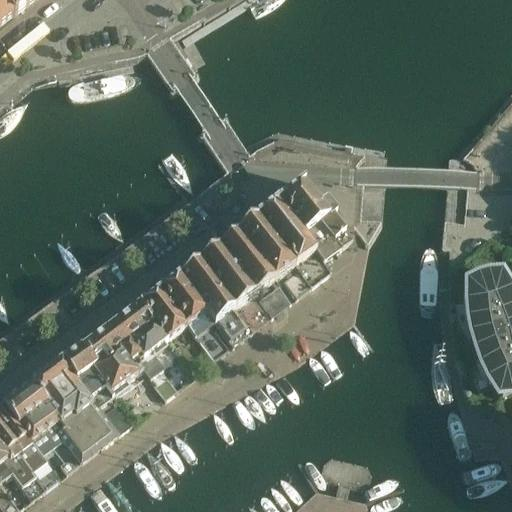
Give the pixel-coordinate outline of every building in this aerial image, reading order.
[(0,0),(0,6),(11,21),(17,16),(16,15),(24,9),(25,10),(35,1),(36,0),(0,0)] [(0,29),(11,21),(0,6),(0,29)] [(302,188),(278,206),(322,267),(351,245),(332,220),(335,217),(335,215),(326,204),(324,203),(318,209),(302,188)] [(278,206),(257,222),(295,272),(305,288),(309,294),(330,278),(322,267),(278,206)] [(257,222),(238,236),(274,286),(277,284),(293,305),(309,294),(305,288),(295,272),(257,222)] [(238,236),(218,251),(254,300),(270,323),(290,308),(274,287),(274,286),(238,236)] [(218,251),(198,266),(235,315),(251,337),(270,323),(254,300),(218,251)] [(198,266),(179,280),(180,281),(210,323),(215,330),(232,352),(251,337),(235,315),(198,266)] [(468,303),(465,303),(472,347),(489,388),(491,386),(500,401),(510,400),(511,402),(511,401),(511,298),(509,299),(496,278),(487,279),(486,277),(469,286),(468,303)] [(179,280),(160,295),(187,331),(196,342),(213,366),(227,355),(211,332),(207,335),(202,329),(210,323),(180,281),(179,280)] [(160,295),(140,309),(168,345),(187,331),(160,295)] [(139,310),(106,335),(121,353),(120,355),(132,371),(136,369),(163,407),(175,398),(160,377),(162,375),(150,359),(168,345),(140,309),(139,310)] [(106,335),(81,354),(96,371),(93,375),(111,400),(141,377),(138,373),(137,374),(134,371),(136,369),(132,371),(120,355),(121,353),(106,335)] [(96,371),(81,354),(80,355),(62,367),(98,414),(113,403),(110,400),(111,400),(93,375),(96,371)] [(119,440),(104,420),(99,415),(98,414),(62,367),(47,378),(101,454),(119,440)] [(47,378),(32,390),(64,434),(58,439),(80,469),(101,454),(47,378)] [(32,390),(4,411),(32,447),(42,461),(53,453),(64,468),(59,471),(65,480),(80,469),(58,439),(64,434),(32,390)] [(118,410),(104,420),(119,440),(133,430),(118,410)] [(4,411),(0,413),(0,424),(17,448),(17,449),(22,457),(20,458),(33,478),(45,495),(59,484),(46,467),(42,461),(32,447),(4,411)] [(0,424),(0,445),(12,460),(0,468),(0,471),(9,483),(12,481),(31,506),(45,495),(33,478),(20,458),(22,457),(17,449),(17,448),(0,424)] [(0,445),(0,468),(12,460),(0,445)] [(0,511),(16,511),(0,489),(0,511)]
